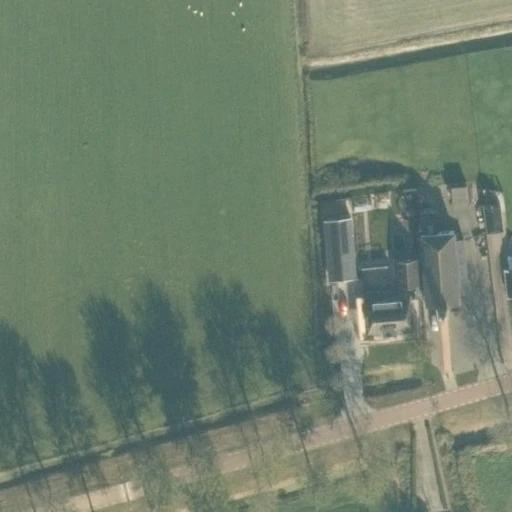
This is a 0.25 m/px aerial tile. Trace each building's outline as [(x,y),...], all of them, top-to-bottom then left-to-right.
[(439,302),(439,309),(447,309),(447,301),(459,300),(458,292),(467,291),(463,238),(454,239),(453,230),(451,230),(451,224),(452,225),(453,225),(451,209),(449,184),(418,187),(418,186),(417,186),(420,228),(422,228),(422,227),(423,232),(421,232),(426,303),(439,302)] [(452,187),(453,202),(467,201),(466,185),(452,187)] [(416,189),(401,190),(402,204),(417,203),(416,189)] [(354,207),(365,207),(365,198),(353,199),(354,207)] [(487,233),(502,231),(500,203),(485,204),(487,233)] [(355,277),(350,216),(326,217),(331,279),(355,277)] [(393,259),(395,289),(364,292),(367,331),(412,327),(409,294),(420,293),(417,257),(393,259)]
